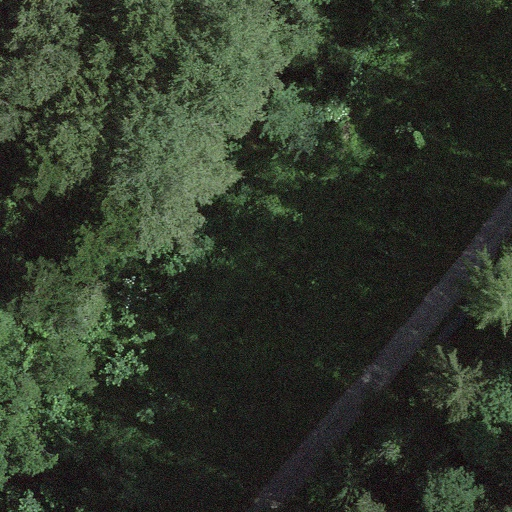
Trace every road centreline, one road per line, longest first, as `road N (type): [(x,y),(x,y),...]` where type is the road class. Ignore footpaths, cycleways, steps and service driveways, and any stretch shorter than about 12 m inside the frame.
road 1 (unclassified): [(260,511),(511,201)]
road 2 (track): [(206,0),(66,144),(0,236)]
